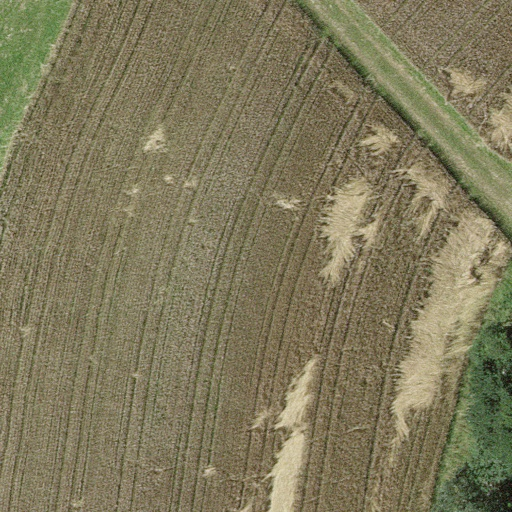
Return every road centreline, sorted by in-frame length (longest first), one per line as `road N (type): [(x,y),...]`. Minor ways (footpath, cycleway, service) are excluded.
road 1 (track): [(316,0),(511,214)]
road 2 (track): [(511,341),(497,511)]
